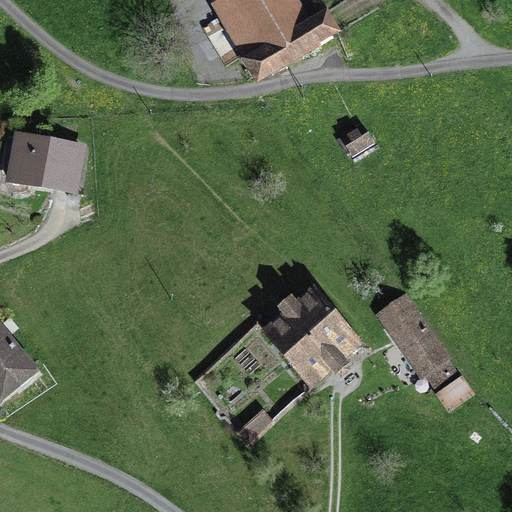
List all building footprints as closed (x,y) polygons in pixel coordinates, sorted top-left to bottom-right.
[(298,0),(217,0),(212,4),(265,84),(346,30),(330,5),(310,18),(298,0)] [(13,132),(5,183),(79,197),(87,144),(13,132)] [(282,313),(261,332),(311,391),(332,373),(336,378),(351,365),(347,360),(365,345),(313,286),(296,301),(292,297),(279,309),(282,313)] [(453,360),(407,294),(376,315),(421,382),(426,379),(436,391),(458,376),(449,362),(453,360)] [(0,322),(0,402),(1,403),(40,372),(0,322)] [(463,377),(436,395),(449,415),(476,396),(463,377)] [(263,411),(237,435),(250,449),(275,424),(263,411)]
